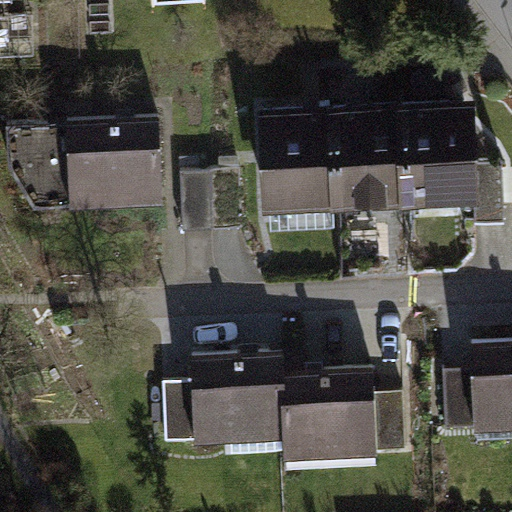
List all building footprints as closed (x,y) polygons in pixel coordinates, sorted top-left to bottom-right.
[(401,102),(405,192),(473,188),(474,218),(504,217),(502,165),(496,158),(472,158),(470,99),(401,102)] [(333,105),(337,194),(405,192),(401,102),(333,105)] [(264,107),(268,197),(337,194),(333,105),(264,107)] [(28,188),(161,182),(158,112),(67,116),(68,148),(62,148),(61,140),(47,117),(7,118),(10,159),(28,188)] [(213,225),(212,165),(181,166),(182,225),(213,225)] [(241,165),(212,165),(213,225),(243,224),(241,165)] [(474,408),(511,406),(511,336),(471,338),(472,363),(443,364),(445,423),(474,422),(474,408)] [(195,420),(285,416),(282,367),(282,347),(191,351),(192,374),(163,376),(166,435),(195,433),(195,420)] [(376,446),(405,445),(403,386),(373,387),(372,364),(282,367),(285,416),(285,436),(375,433),(376,446)]
